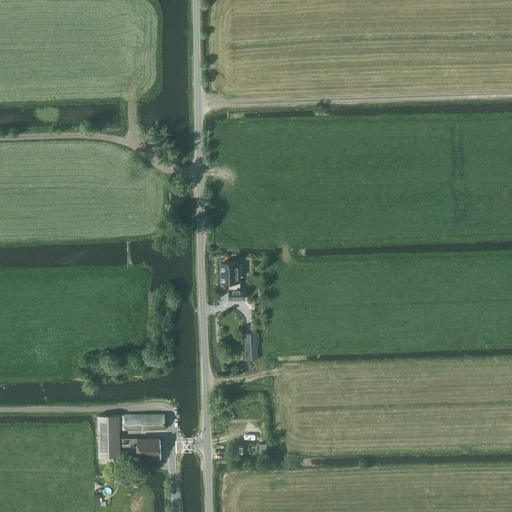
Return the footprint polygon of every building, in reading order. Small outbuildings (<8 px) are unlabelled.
[(240,289),(239,282),(240,282),(239,276),(242,275),(242,264),(238,264),(238,262),(228,262),(229,263),(221,263),(222,282),(231,282),(232,289),(230,289),(230,299),(244,299),(244,289),(240,289)] [(258,332),(245,333),(245,345),(246,360),(258,359),(257,347),(257,344),(259,344),(258,332)] [(121,429),(166,429),(165,414),(120,415),(121,429)] [(119,415),(98,415),(99,456),(105,456),(113,456),(120,456),(120,445),(130,445),(137,445),(137,438),(120,439),(119,415)] [(137,445),(130,445),(130,457),(140,457),(142,459),(146,459),(148,457),(161,457),(161,438),(137,438),(137,445)]
